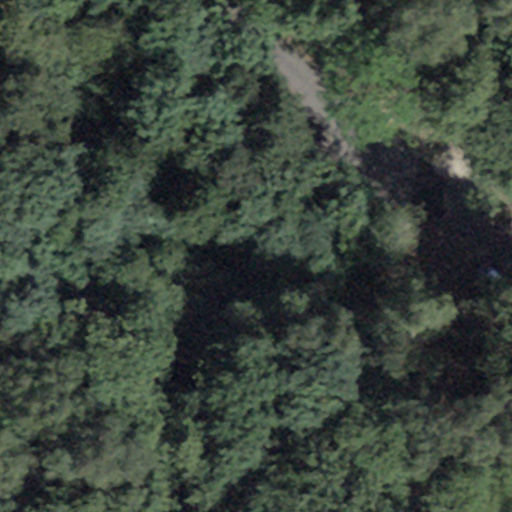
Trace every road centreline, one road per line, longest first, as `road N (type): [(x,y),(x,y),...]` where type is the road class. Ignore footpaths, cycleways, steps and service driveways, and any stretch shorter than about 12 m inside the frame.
road 1 (unclassified): [(511,260),(203,0)]
road 2 (track): [(361,0),(440,141),(467,222)]
